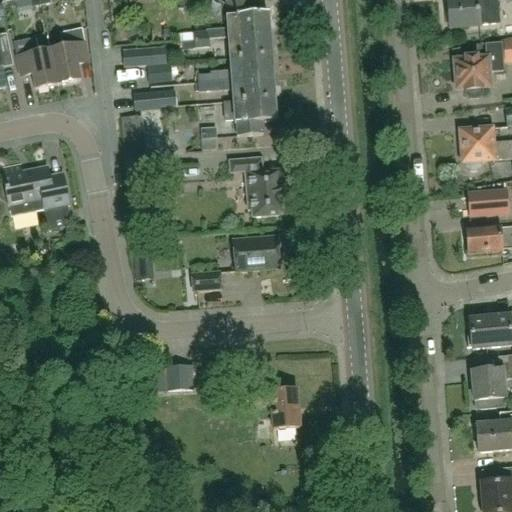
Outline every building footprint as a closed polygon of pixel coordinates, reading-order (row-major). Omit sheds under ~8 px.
[(40,0),(29,0),(32,9),(42,7),(40,0)] [(480,0),(449,3),(451,31),(502,26),(499,0),(480,0)] [(196,43),(209,42),(231,40),(231,41),(271,38),(269,16),(259,17),(258,1),(228,3),(230,32),(208,33),(209,35),(195,36),(196,43)] [(442,46),(440,9),(402,11),(404,48),(442,46)] [(65,49),(51,52),(58,87),(81,82),(77,67),(91,64),(84,30),(62,34),(65,49)] [(0,90),(5,89),(0,65),(12,63),(13,67),(7,36),(0,36),(0,90)] [(272,59),(271,42),(271,38),(231,41),(232,63),(272,59)] [(35,92),(58,87),(51,52),(39,54),(36,40),(13,44),(20,79),(32,76),(35,92)] [(209,42),(196,43),(197,51),(210,50),(209,42)] [(456,78),(454,80),(454,85),(457,88),(457,92),(464,91),(464,92),(466,92),(466,98),(470,101),(479,100),(482,96),(482,91),(484,91),(484,89),(491,89),(490,74),(503,73),(503,64),(505,64),(505,65),(511,64),(511,43),(503,44),(504,47),(502,47),(501,46),(486,47),(487,59),(478,60),(478,58),(466,59),(466,61),(455,62),(456,78)] [(123,54),(125,71),(146,69),(144,52),(123,54)] [(199,86),(213,85),(234,84),(274,81),(272,59),(232,63),(233,73),(211,74),(212,77),(199,78),(199,86)] [(167,66),(148,69),(149,84),(168,82),(167,66)] [(236,106),(276,102),(274,81),(234,84),(224,84),(225,93),(235,92),(236,106)] [(133,97),(135,112),(160,110),(158,94),(133,97)] [(276,102),(236,106),(224,106),(225,124),(237,123),(237,127),(238,127),(239,140),(264,138),(263,125),(277,124),(276,102)] [(136,118),(122,120),(125,158),(127,183),(161,180),(159,157),(140,159),(136,118)] [(217,130),(202,131),(203,143),(218,142),(217,130)] [(463,166),(465,165),(466,170),(471,174),(478,174),(482,168),(482,164),(495,163),(511,161),(511,144),(494,146),(493,131),(461,133),(462,151),(460,153),(461,159),(463,160),(463,166)] [(188,146),(189,158),(206,156),(205,144),(188,146)] [(263,171),(262,164),(262,160),(230,162),(231,174),(246,173),(249,212),(252,211),(253,219),(283,217),(285,217),(284,215),(283,199),(284,199),(283,189),(282,189),(281,173),(281,172),(279,172),(271,173),(270,169),(269,169),(269,170),(263,171)] [(20,166),(1,170),(11,219),(43,212),(48,233),(72,228),(68,208),(69,207),(63,175),(49,177),(47,169),(21,174),(20,166)] [(469,218),(509,215),(507,193),(467,196),(469,218)] [(501,229),(466,231),(468,256),(504,253),(504,250),(511,249),(511,230),(502,231),(501,229)] [(277,239),(233,242),(236,273),(280,269),(277,239)] [(135,258),(150,257),(149,246),(134,247),(135,258)] [(220,274),(192,276),(193,292),(221,290),(220,274)] [(511,322),(510,317),(469,321),(470,337),(466,338),(467,349),(471,348),(472,350),(511,346),(511,322)] [(507,407),(506,398),(507,398),(506,381),(511,380),(511,357),(498,359),(499,371),(474,374),(476,401),(477,401),(478,410),(507,407)] [(192,367),(167,368),(169,393),(193,392),(192,367)] [(119,402),(136,401),(135,374),(118,374),(119,402)] [(297,390),(251,394),(252,408),(271,407),(273,432),(300,430),(297,390)] [(511,413),(508,414),(509,423),(478,426),(480,453),(511,450),(511,413)] [(511,511),(511,469),(509,470),(510,483),(483,485),(484,504),(482,504),(482,511),(511,511)]
